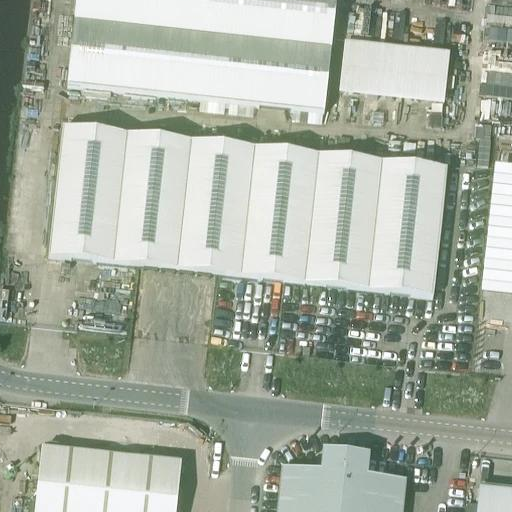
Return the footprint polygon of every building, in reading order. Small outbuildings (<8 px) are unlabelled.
[(75,0),(66,91),(322,118),(335,0),(75,0)] [(282,286),(315,290),(329,161),(61,132),(47,261),(136,270),(215,279),(282,286)] [(329,161),(315,290),(431,303),(445,173),(329,161)] [(34,511),(174,511),(179,466),(40,451),(34,511)] [(400,511),(404,484),(364,480),(367,459),(322,455),(320,475),(280,471),(276,511),(400,511)] [(511,511),(511,494),(479,491),(476,511),(511,511)]
